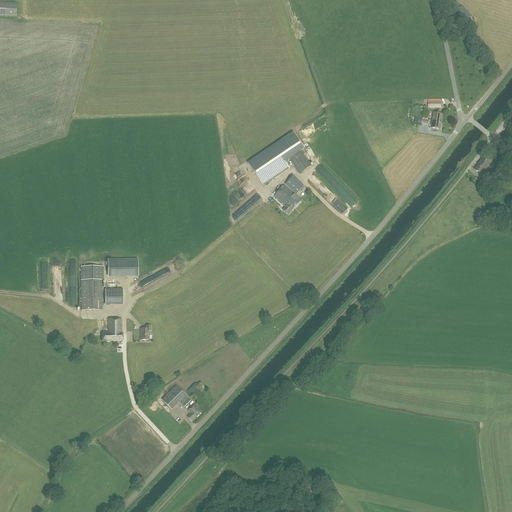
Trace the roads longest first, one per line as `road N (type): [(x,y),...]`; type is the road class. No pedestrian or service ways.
road 1 (unclassified): [(175,451),(467,118)]
road 2 (unclassified): [(175,451),(135,407),(125,342)]
road 3 (unclassified): [(467,118),(430,0)]
